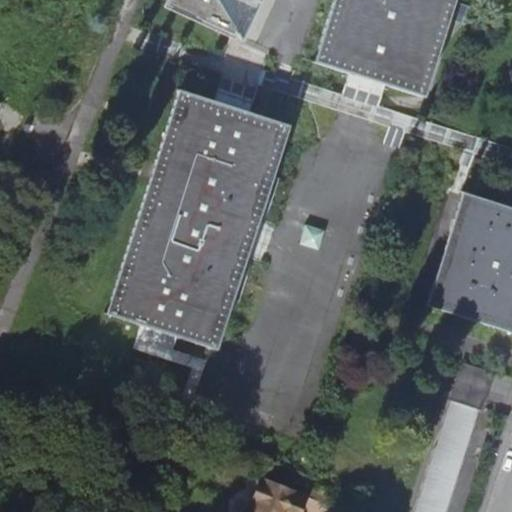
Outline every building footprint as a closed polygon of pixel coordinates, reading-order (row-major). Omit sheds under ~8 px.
[(256,8),(259,0),(165,0),(164,2),(232,33),(235,28),(240,38),(242,38),(256,8)] [(511,0),(331,0),(313,59),(312,63),(321,66),(349,76),(366,82),(384,87),(421,100),(452,0),(511,0)] [(228,143),(257,113),(231,105),(214,99),(179,87),(151,172),(134,225),(178,242),(185,221),(202,190),(228,143)] [(185,221),(178,242),(169,265),(147,326),(158,330),(195,225),(216,186),(237,147),(269,117),(257,113),(228,143),(202,190),(185,221)] [(195,225),(158,330),(215,349),(252,238),(290,123),(269,117),(237,147),(216,186),(195,225)] [(511,329),(511,203),(511,204),(465,189),(428,303),(452,310),(462,313),(511,329)] [(126,248),(169,265),(178,242),(134,225),(126,248)] [(147,326),(169,265),(126,248),(105,312),(147,326)] [(451,402),(479,411),(492,374),(462,364),(451,402)] [(447,511),(479,411),(451,402),(448,411),(415,511),(447,511)] [(300,511),(306,495),(260,478),(247,511),(300,511)]
